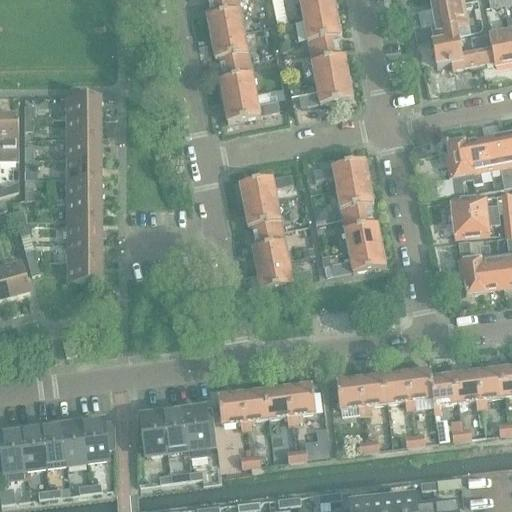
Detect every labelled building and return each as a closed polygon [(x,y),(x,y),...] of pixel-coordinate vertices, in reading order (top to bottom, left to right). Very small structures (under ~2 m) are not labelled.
[(206,0),(208,8),(236,3),(235,0),(206,0)] [(298,0),(303,24),(334,18),(330,0),(298,0)] [(487,0),(490,10),(502,8),(500,0),(487,0)] [(206,19),(210,40),(242,34),(236,3),(208,8),(210,18),(206,19)] [(466,30),(462,9),(431,14),(434,28),(432,28),(434,43),(447,40),(447,45),(457,42),(455,32),(466,30)] [(338,39),(334,18),(303,24),(309,55),(336,50),(334,40),(338,39)] [(218,62),(220,72),(248,67),(242,34),(210,40),(214,62),(218,62)] [(500,37),(473,42),(478,68),(495,65),(495,68),(511,65),(511,59),(508,36),(500,37)] [(459,49),(457,42),(447,45),(447,40),(434,43),(430,44),(435,69),(451,66),(452,73),(478,68),(473,42),(469,43),(470,47),(459,49)] [(338,60),(336,50),(309,55),(315,87),(346,80),(342,59),(338,60)] [(218,83),(223,104),(254,98),(248,67),(220,72),(222,82),(218,83)] [(351,103),(346,80),(315,87),(317,97),(298,101),(299,110),(318,107),(319,109),(351,103)] [(273,95),(254,99),(256,109),(275,105),(273,95)] [(254,99),(254,98),(223,104),(227,127),(258,121),(258,118),(277,115),(275,105),(256,109),(254,99)] [(66,101),(66,122),(100,122),(100,101),(66,101)] [(23,110),(23,122),(32,122),(32,110),(23,110)] [(0,119),(0,167),(18,167),(17,119),(0,119)] [(32,135),(32,122),(23,122),(24,135),(32,135)] [(100,141),(100,122),(66,122),(66,141),(100,141)] [(511,135),(501,137),(511,191),(511,190),(511,135)] [(502,192),(511,191),(501,137),(483,141),(488,174),(499,172),(502,192)] [(101,162),(100,141),(66,141),(66,163),(101,162)] [(464,143),(471,183),(472,188),(481,187),(479,175),(488,174),(483,141),(468,143),(468,142),(464,143)] [(461,185),(471,183),(464,143),(447,146),(451,166),(445,167),(448,182),(450,181),(452,200),(463,198),(461,185)] [(425,149),(413,150),(415,163),(427,162),(425,149)] [(24,152),(25,163),(33,163),(33,152),(24,152)] [(101,183),(101,162),(66,163),(66,183),(101,183)] [(33,177),(33,163),(25,163),(25,177),(33,177)] [(333,181),(335,191),(367,185),(363,163),(331,169),(331,171),(313,175),(315,184),(333,181)] [(239,187),(243,209),(275,202),(273,192),(292,188),(290,179),(271,183),(270,181),(239,187)] [(101,203),(101,183),(66,183),(66,203),(101,203)] [(372,207),(367,185),(335,191),(342,222),(369,217),(367,208),(372,207)] [(16,188),(0,192),(0,201),(0,202),(19,196),(19,187),(16,188)] [(33,193),(25,193),(25,206),(33,206),(33,193)] [(507,258),(498,259),(502,292),(511,290),(511,209),(511,197),(499,199),(504,240),(495,241),(496,249),(506,248),(507,258)] [(450,204),(453,224),(497,219),(496,209),(485,210),(484,200),(450,204)] [(252,229),(254,240),(281,234),(275,202),(243,209),(247,230),(252,229)] [(66,203),(67,223),(101,223),(101,203),(66,203)] [(322,212),(313,214),(314,223),(324,221),(322,212)] [(14,217),(18,229),(26,227),(22,215),(14,217)] [(371,227),(369,217),(342,222),(348,254),(380,248),(376,227),(371,227)] [(498,228),(497,219),(453,224),(455,243),(488,239),(487,230),(498,228)] [(67,223),(67,244),(101,244),(101,223),(67,223)] [(29,239),(26,227),(18,229),(21,241),(29,239)] [(251,250),(255,268),(287,261),(281,234),(254,240),(256,249),(251,250)] [(67,244),(67,265),(101,264),(101,244),(67,244)] [(484,297),(484,294),(479,256),(478,256),(469,257),(468,245),(457,246),(459,264),(457,264),(459,279),(463,279),(465,300),(484,297)] [(384,269),(380,248),(348,254),(350,265),(331,269),(324,270),(326,280),(352,274),(352,276),(384,269)] [(477,250),(478,256),(479,256),(484,294),(502,292),(498,259),(489,260),(487,249),(477,250)] [(312,251),(303,253),(304,261),(313,260),(312,251)] [(25,256),(28,268),(36,266),(33,253),(25,256)] [(329,259),(322,260),(324,270),(331,269),(329,262),(329,259)] [(290,277),(287,261),(255,268),(260,294),(292,287),(291,285),(310,281),(309,273),(290,277)] [(21,264),(1,270),(11,303),(30,297),(21,264)] [(102,286),(101,264),(67,265),(67,286),(102,286)] [(40,278),(36,266),(28,268),(31,280),(40,278)] [(1,270),(0,269),(0,305),(11,303),(1,270)] [(73,344),(62,347),(66,361),(68,360),(73,359),(76,358),(73,344)] [(511,368),(499,370),(503,398),(511,397),(511,368)] [(484,401),(503,398),(499,370),(476,373),(480,410),(485,409),(484,401)] [(429,372),(404,375),(409,411),(414,411),(413,402),(430,400),(432,399),(430,379),(429,372)] [(476,410),(480,410),(476,373),(453,376),(456,404),(475,402),(476,410)] [(404,412),(409,411),(404,375),(382,378),(386,405),(403,403),(404,412)] [(437,407),(456,404),(453,376),(430,379),(432,399),(430,400),(432,416),(438,415),(437,407)] [(368,408),(386,405),(382,378),(359,381),(363,417),(369,416),(368,408)] [(359,418),(363,417),(359,381),(335,384),(338,411),(358,409),(359,418)] [(311,387),(287,390),(291,427),(297,426),(296,417),(314,415),(311,387)] [(286,427),(291,427),(287,390),(264,393),(267,421),(285,418),(286,427)] [(248,423),(267,421),(264,393),(240,396),(245,432),(249,432),(248,423)] [(239,433),(245,432),(240,396),(216,400),(220,427),(238,424),(239,433)] [(204,412),(181,415),(187,455),(209,452),(204,412)] [(187,455),(181,415),(161,418),(166,458),(187,455)] [(141,421),(146,460),(166,458),(161,418),(141,421)] [(103,425),(80,428),(86,468),(108,465),(106,454),(114,453),(115,424),(103,425)] [(446,424),(435,425),(438,446),(449,445),(446,424)] [(461,424),(450,425),(451,433),(460,432),(462,432),(461,424)] [(499,438),(508,437),(507,426),(498,427),(499,438)] [(80,428),(60,431),(65,471),(86,468),(80,428)] [(60,431),(40,433),(45,473),(65,471),(60,431)] [(462,432),(460,432),(461,443),(470,442),(469,431),(462,432)] [(452,444),(461,443),(460,432),(451,433),(452,444)] [(45,473),(40,433),(19,436),(25,476),(45,473)] [(317,445),(305,447),(306,462),(328,459),(325,433),(316,434),(317,445)] [(0,441),(0,443),(5,478),(25,476),(19,436),(0,438),(0,441)] [(422,437),(413,438),(415,449),(424,448),(422,437)] [(405,450),(415,449),(413,438),(404,439),(405,450)] [(376,443),(367,444),(368,455),(377,453),(376,443)] [(359,456),(368,455),(367,444),(358,445),(359,456)] [(304,451),(295,453),(296,463),(305,462),(304,451)] [(287,465),(296,463),(295,453),(286,454),(287,465)] [(257,457),(248,458),(249,469),(258,468),(257,457)] [(240,470),(249,469),(248,458),(239,460),(240,470)] [(201,475),(189,476),(190,484),(202,483),(201,475)] [(181,478),(170,479),(171,487),(182,485),(181,478)] [(170,479),(159,480),(160,488),(171,487),(170,479)] [(461,492),(460,483),(436,485),(437,495),(461,492)] [(420,487),(421,495),(432,494),(431,486),(420,487)] [(100,488),(89,489),(90,497),(101,495),(100,488)] [(89,489),(78,490),(79,498),(90,497),(89,489)] [(61,493),(49,494),(50,502),(62,501),(61,493)] [(49,494),(38,496),(39,503),(50,502),(49,494)] [(29,497),(17,498),(18,506),(30,505),(29,497)] [(340,497),(328,498),(329,506),(341,504),(340,497)] [(328,498),(316,499),(317,507),(329,506),(328,498)] [(300,501),(288,503),(288,510),(300,509),(300,501)] [(288,503),(276,504),(276,511),(288,510),(288,503)] [(353,511),(413,511),(412,503),(353,510),(353,511)] [(416,503),(412,503),(413,511),(433,511),(433,509),(417,511),(416,503)]
